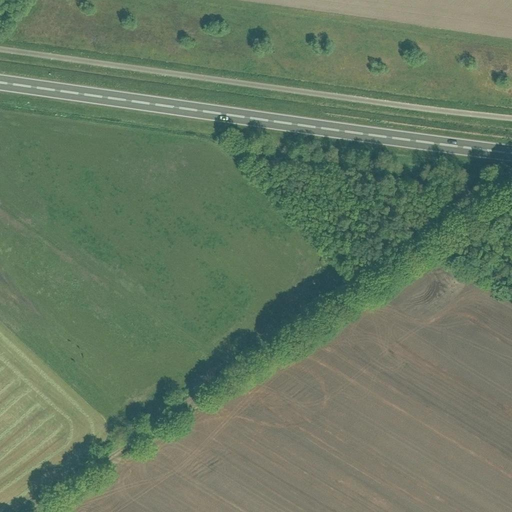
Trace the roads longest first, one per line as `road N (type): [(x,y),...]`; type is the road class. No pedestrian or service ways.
road 1 (trunk): [(511,153),(0,82)]
road 2 (unclassified): [(511,117),(0,49)]
road 3 (track): [(19,511),(424,237)]
